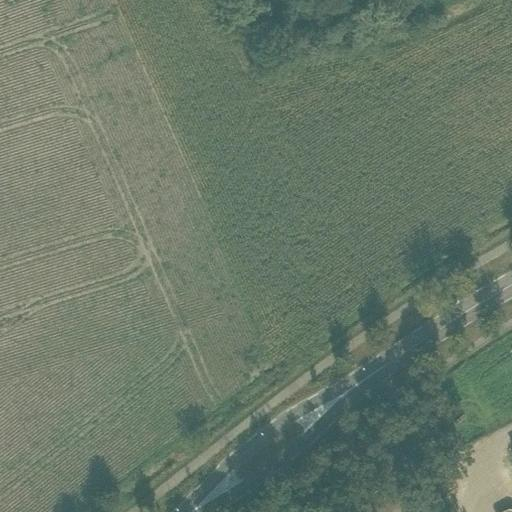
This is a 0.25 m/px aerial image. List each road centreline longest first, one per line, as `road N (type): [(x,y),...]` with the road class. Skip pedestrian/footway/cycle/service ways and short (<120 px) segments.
road 1 (tertiary): [(340,397),(511,282)]
road 2 (tertiary): [(340,397),(290,416),(232,461),(199,507)]
road 3 (tertiary): [(199,507),(305,438),(340,397)]
